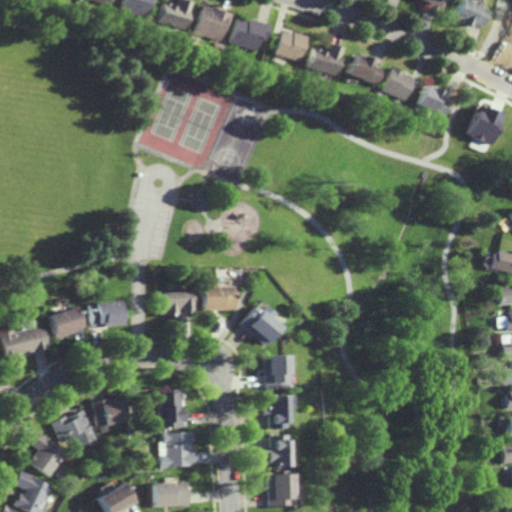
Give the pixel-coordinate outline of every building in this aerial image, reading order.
[(153,0),(152,4),(148,3),(144,17),(119,10),(121,0),(153,0)] [(183,29),(156,22),(157,13),(162,1),(168,3),(168,4),(173,6),(173,7),(174,7),(176,0),(184,0),(191,2),(183,29)] [(437,0),(432,13),(419,8),(421,3),(413,0),(437,0)] [(456,0),(471,6),(484,11),(477,26),(464,21),(463,24),(465,24),(463,27),(453,23),(454,22),(446,19),(446,17),(453,0),(456,0)] [(209,7),(210,6),(219,9),(218,10),(230,14),(226,28),(223,27),(219,41),(193,33),(201,5),(209,7)] [(268,25),(264,40),(259,38),(255,51),(228,42),(236,17),(247,21),(248,18),(268,25)] [(291,35),(292,32),(304,36),(296,61),(273,53),(280,31),(291,35)] [(331,75),(304,66),(311,46),(317,48),(316,49),(318,50),(318,51),(323,53),(326,43),(340,47),(331,75)] [(371,84),(359,80),(358,81),(341,74),(350,53),(367,60),(365,64),(377,69),(371,84)] [(398,99),(376,89),(386,66),(399,72),(398,74),(408,78),(398,99)] [(441,117),(429,111),(429,112),(427,111),(425,115),(412,108),(413,105),(412,104),(422,84),(430,87),(429,88),(438,92),(436,97),(448,102),(441,117)] [(501,114),(473,104),(461,136),(489,147),(501,114)] [(511,223),(502,211),(510,205),(511,208),(511,207),(511,223)] [(500,228),(497,224),(503,220),(506,224),(500,228)] [(511,272),(495,268),(494,269),(480,266),(481,263),(477,262),(479,253),(486,254),(486,250),(490,251),(491,247),(510,251),(511,247),(511,272)] [(511,300),(493,302),(491,284),(510,281),(510,276),(511,275),(511,300)] [(211,284),(214,284),(214,285),(227,284),(229,307),(196,309),(195,306),(194,306),(193,285),(201,285),(200,277),(211,276),(211,284)] [(185,298),(188,298),(189,314),(175,315),(175,311),(169,312),(169,313),(165,314),(165,313),(157,313),(154,290),(185,289),(185,298)] [(85,327),(82,314),(82,302),(112,298),(115,322),(98,324),(98,325),(85,327)] [(78,327),(49,338),(48,338),(47,333),(46,334),(40,314),(63,305),(63,307),(70,304),(78,327)] [(256,309),(260,305),(269,312),(265,317),(274,325),(258,344),(234,323),(250,304),(256,309)] [(511,327),(501,328),(500,314),(503,313),(503,309),(511,308),(511,327)] [(41,348),(29,350),(29,349),(12,354),(1,357),(0,353),(0,330),(1,330),(9,329),(9,330),(35,324),(41,348)] [(511,355),(497,356),(496,341),(504,340),(504,335),(511,334),(511,355)] [(281,373),(282,373),(283,385),(259,387),(256,355),(279,353),(281,373)] [(511,381),(498,383),(497,367),(505,366),(505,362),(511,361),(511,381)] [(511,406),(502,407),(500,393),(504,392),(504,389),(511,388),(511,406)] [(179,411),(180,411),(181,425),(152,427),(151,413),(149,412),(148,408),(151,405),(155,405),(154,392),(169,391),(169,389),(176,389),(179,391),(179,397),(177,399),(179,411)] [(124,409),(120,410),(122,419),(114,421),(115,423),(106,426),(106,423),(95,426),(88,401),(103,397),(103,398),(120,393),(124,409)] [(281,421),(279,421),(280,426),(263,428),(263,415),(256,416),(256,409),(259,408),(259,400),(267,399),(267,395),(279,394),(281,421)] [(96,442),(89,446),(86,442),(77,447),(71,434),(57,441),(47,422),(61,415),(63,420),(66,419),(64,416),(78,409),(96,442)] [(511,432),(505,433),(503,415),(511,414),(511,432)] [(188,442),(187,442),(187,450),(189,450),(190,466),(187,466),(187,465),(163,466),(163,467),(157,467),(156,467),(156,456),(162,455),(162,443),(159,443),(159,432),(162,431),(162,432),(188,430),(188,442)] [(46,477),(35,469),(37,468),(28,461),(37,449),(30,443),(37,433),(61,451),(52,462),(55,464),(46,477)] [(281,439),(282,439),(284,466),(270,467),(270,463),(263,463),(262,455),(258,455),(258,448),(265,447),(264,435),(281,433),(281,439)] [(511,461),(499,462),(497,446),(506,445),(506,442),(511,441),(511,461)] [(43,494),(44,495),(42,500),(47,502),(42,511),(37,509),(35,511),(30,511),(16,506),(11,504),(15,495),(17,496),(19,492),(23,494),(25,490),(12,484),(18,470),(35,478),(34,480),(47,486),(43,494)] [(286,484),(298,484),(298,496),(287,497),(288,505),(263,506),(261,474),(279,473),(279,471),(286,470),(285,471),(286,484)] [(132,503),(116,511),(99,511),(91,497),(113,485),(119,481),(132,503)] [(184,504),(147,507),(147,504),(146,504),(144,484),(145,483),(164,482),(165,483),(182,482),(184,504)]
